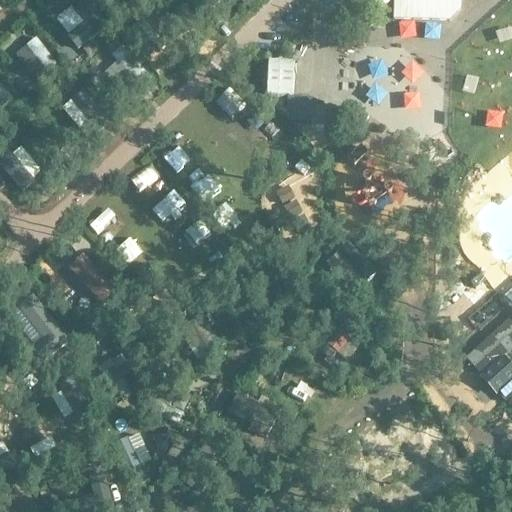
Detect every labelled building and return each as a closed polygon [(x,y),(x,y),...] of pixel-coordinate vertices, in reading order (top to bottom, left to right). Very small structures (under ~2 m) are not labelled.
[(87,0),(86,0),(74,11),(84,24),(67,38),(78,52),(109,27),(87,0)] [(217,10),(207,0),(190,0),(208,18),(217,10)] [(393,0),(393,21),(448,23),(460,12),(460,0),(393,0)] [(26,47),(27,47),(47,73),(57,65),(36,39),(26,47)] [(85,50),(92,59),(101,52),(94,43),(85,50)] [(111,57),(117,63),(137,84),(142,89),(152,80),(122,47),(111,57)] [(511,73),(495,53),(476,69),(503,101),(511,92),(511,73)] [(17,109),(0,86),(0,106),(7,116),(17,109)] [(287,123),(311,124),(312,100),(288,99),(287,123)] [(457,119),(448,126),(473,157),(482,149),(457,119)] [(238,134),(257,146),(265,134),(246,122),(238,134)] [(345,207),(383,173),(360,149),(323,183),(345,207)] [(301,162),(295,170),(298,172),(304,177),(310,170),(304,164),(301,162)] [(277,195),(283,206),(293,200),(287,189),(277,195)] [(179,202),(169,209),(178,221),(188,214),(179,202)] [(295,203),(285,209),(291,220),(301,214),(295,203)] [(277,213),(267,219),(273,230),(283,224),(277,213)] [(303,218),(293,224),(298,235),(309,229),(303,218)] [(279,246),(282,251),(292,246),(288,240),(279,246)] [(372,277),(354,260),(343,249),(335,257),(345,267),(354,277),(360,282),(363,286),(372,277)] [(116,293),(83,258),(69,272),(102,307),(116,293)] [(272,317),(285,312),(271,275),(250,283),(253,292),(261,288),(272,317)] [(511,308),(511,318),(466,360),(474,370),(482,379),(482,378),(498,395),(497,395),(505,404),(511,398),(511,288),(502,297),(511,308)] [(70,343),(33,297),(18,309),(37,333),(33,337),(38,344),(24,355),(36,370),(70,343)] [(164,303),(157,313),(167,320),(174,310),(164,303)] [(155,316),(148,326),(158,333),(165,323),(155,316)] [(194,337),(207,357),(217,351),(199,321),(185,329),(190,339),(194,337)] [(145,329),(138,339),(148,346),(155,336),(145,329)] [(82,343),(89,354),(97,349),(91,338),(82,343)] [(115,368),(108,373),(115,385),(123,380),(134,396),(144,390),(122,357),(112,363),(115,368)] [(178,426),(184,415),(170,408),(173,401),(158,393),(155,400),(148,396),(143,407),(178,426)] [(251,416),(272,427),(278,416),(239,395),(230,413),(248,423),(251,416)] [(442,435),(428,443),(434,452),(447,443),(442,435)] [(204,447),(179,482),(191,491),(192,490),(193,488),(202,494),(213,478),(204,472),(216,455),(204,447)] [(94,498),(60,507),(61,511),(113,511),(102,468),(87,472),(92,493),(94,498)]
